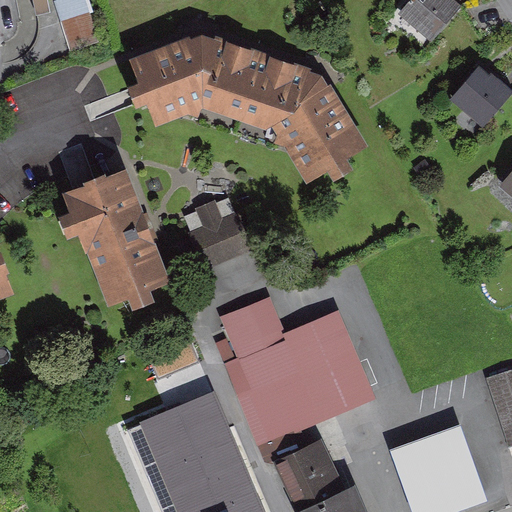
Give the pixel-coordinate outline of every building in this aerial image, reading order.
[(88,0),(55,0),(71,47),(101,38),(88,0)] [(461,1),(460,0),(404,0),(394,13),(430,41),(461,1)] [(370,151),(334,71),(191,32),(125,61),(151,120),(196,101),(287,126),(310,177),(370,151)] [(511,90),(511,85),(478,60),(447,100),(483,128),(511,90)] [(169,282),(117,163),(55,190),(108,308),(169,282)] [(511,169),(497,189),(511,200),(511,169)] [(252,250),(234,205),(194,221),(212,265),(252,250)] [(0,291),(17,283),(0,251),(0,291)] [(288,331),(273,296),(224,317),(242,360),(232,365),(266,445),(380,396),(342,307),(288,331)] [(511,369),(488,378),(510,441),(511,439),(511,369)] [(261,511),(265,510),(214,389),(193,398),(187,385),(140,405),(185,511),(261,511)] [(460,423),(392,449),(415,511),(437,511),(487,493),(460,423)] [(127,511),(87,433),(45,455),(74,511),(127,511)] [(342,480),(323,436),(276,456),(299,511),(366,511),(352,476),(342,480)]
